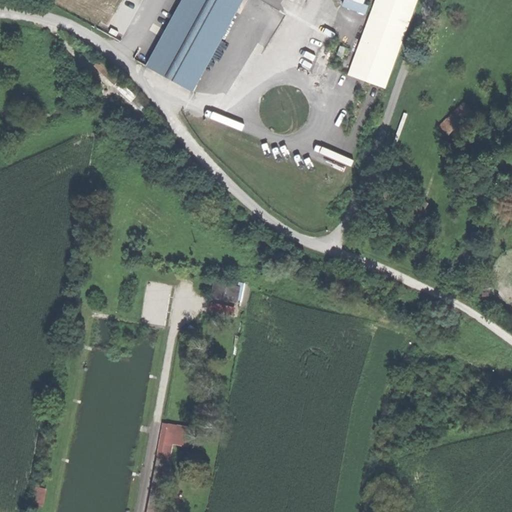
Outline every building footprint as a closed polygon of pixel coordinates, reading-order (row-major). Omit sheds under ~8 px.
[(184,0),(150,65),(195,89),(243,0),(184,0)] [(378,0),(352,73),(387,86),(418,0),(378,0)] [(124,90),(133,99),(137,94),(128,85),(124,90)] [(134,99),(144,109),(148,104),(139,95),(134,99)] [(444,124),(451,133),(475,110),(468,101),(444,124)] [(410,215),(420,221),(431,202),(421,196),(410,215)] [(216,298),(245,301),(246,283),(217,281),(216,298)] [(165,421),(159,456),(173,458),(175,444),(195,447),(198,426),(165,421)] [(155,480),(151,511),(167,511),(172,482),(155,480)]
